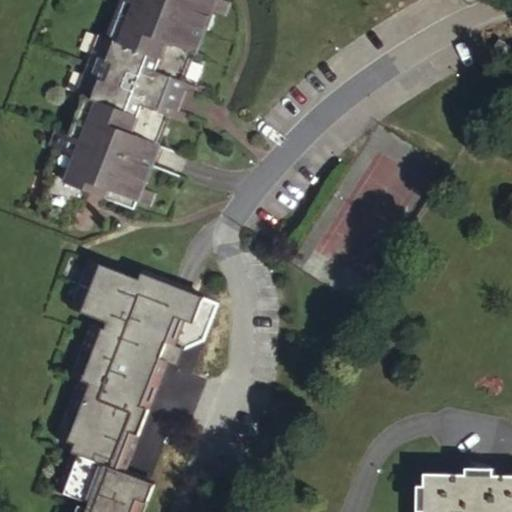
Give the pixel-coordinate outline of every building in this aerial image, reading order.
[(210,14),(215,0),(122,0),(121,4),(107,41),(100,39),(93,59),(100,62),(92,80),(85,78),(78,98),(85,101),(70,140),(64,154),(57,152),(47,180),(54,183),(40,219),(73,231),(80,216),(85,218),(93,197),(136,213),(139,205),(145,190),(171,120),(175,109),(182,92),(185,83),(210,14)] [(229,4),(218,0),(215,0),(210,14),(223,19),(229,4)] [(508,58),(511,52),(511,47),(501,39),(495,48),(508,58)] [(100,62),(93,59),(85,78),(92,80),(100,62)] [(198,88),(185,83),(182,92),(189,94),(194,96),(198,88)] [(189,94),(182,92),(175,109),(182,112),(189,94)] [(182,112),(175,109),(171,120),(184,125),(188,114),(182,112)] [(49,148),(57,152),(64,154),(70,140),(54,134),(49,148)] [(158,195),(145,190),(139,205),(152,209),(158,195)] [(172,363),(178,346),(175,345),(183,322),(194,325),(204,298),(142,276),(140,281),(89,262),(70,310),(100,322),(97,328),(91,326),(72,378),(78,381),(92,386),(88,399),(74,393),(62,427),(81,434),(76,448),(59,495),(91,507),(89,511),(87,511),(79,510),(78,511),(145,511),(156,483),(126,471),(167,361),(172,363)] [(185,349),(178,346),(172,363),(179,365),(185,349)] [(92,386),(78,381),(74,393),(88,399),(92,386)] [(57,440),(76,448),(81,434),(62,427),(57,440)] [(422,511),(511,511),(511,463),(484,463),(423,462),(422,511)]
